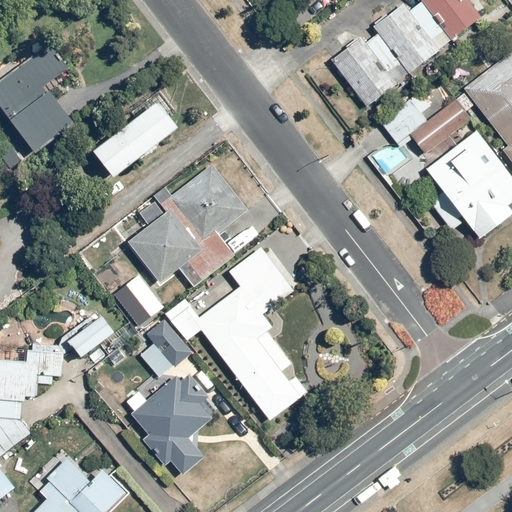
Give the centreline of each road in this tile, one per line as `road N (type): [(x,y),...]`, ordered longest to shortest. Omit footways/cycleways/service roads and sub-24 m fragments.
road 1 (residential): [(168,0),(465,386)]
road 2 (tertiary): [(465,386),(295,511)]
